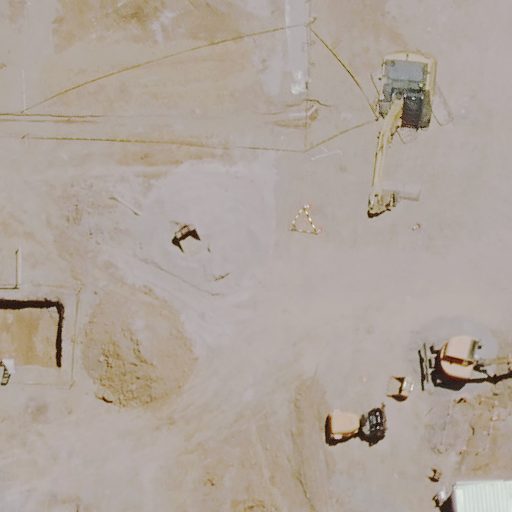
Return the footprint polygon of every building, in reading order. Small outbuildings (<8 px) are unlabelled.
[(199,112),(199,0),(13,0),(13,111),(199,112)] [(391,0),(214,0),(214,125),(390,127),(391,0)] [(0,439),(84,440),(86,219),(0,218),(0,439)] [(511,278),(438,419),(511,457),(511,278)] [(511,511),(511,482),(89,479),(89,511),(511,511)]
